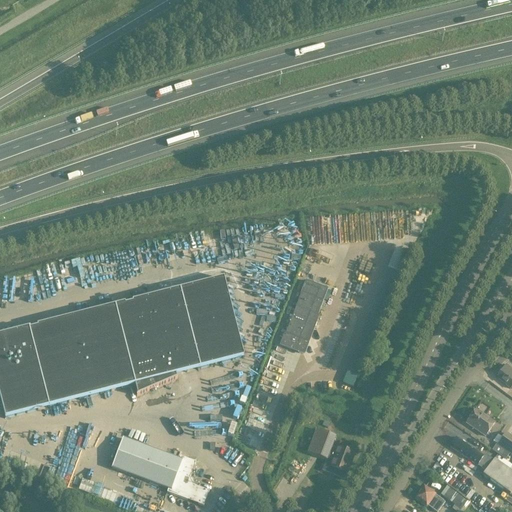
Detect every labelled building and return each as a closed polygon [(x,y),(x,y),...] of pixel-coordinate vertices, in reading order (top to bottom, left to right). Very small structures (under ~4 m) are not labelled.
[(390,262),(388,268),(402,274),(405,268),(409,255),(395,249),(390,262)] [(223,280),(0,336),(0,400),(5,419),(135,386),(137,396),(136,397),(137,397),(177,379),(176,379),(176,376),(243,358),(223,280)] [(304,354),(328,290),(305,282),(281,345),(304,354)] [(503,370),(497,379),(510,390),(511,387),(511,370),(506,366),(503,370)] [(485,437),(494,424),(475,411),(466,424),(485,437)] [(337,450),(331,448),(335,438),(316,431),(307,454),(326,461),(328,457),(333,460),(330,468),(346,474),(354,455),(338,449),(337,450)] [(506,434),(497,446),(511,456),(511,438),(506,435),(506,434)] [(479,463),(483,458),(469,448),(456,439),(450,448),(463,457),(463,456),(471,462),(477,466),(478,465),(479,463)] [(122,440),(111,470),(168,491),(167,494),(204,507),(209,492),(194,486),(190,479),(196,463),(180,457),(179,461),(122,440)] [(497,446),(498,446),(496,445),(492,452),(505,461),(509,455),(497,446)] [(479,463),(478,465),(486,471),(493,461),(485,455),(483,458),(479,463)] [(510,496),(511,492),(511,472),(494,460),(493,461),(486,471),(482,476),(510,496)] [(434,511),(438,511),(440,510),(444,503),(439,500),(440,499),(435,496),(435,495),(424,487),(415,500),(426,508),(427,506),(434,511)] [(455,506),(461,511),(467,503),(447,488),(441,496),(455,506)]
